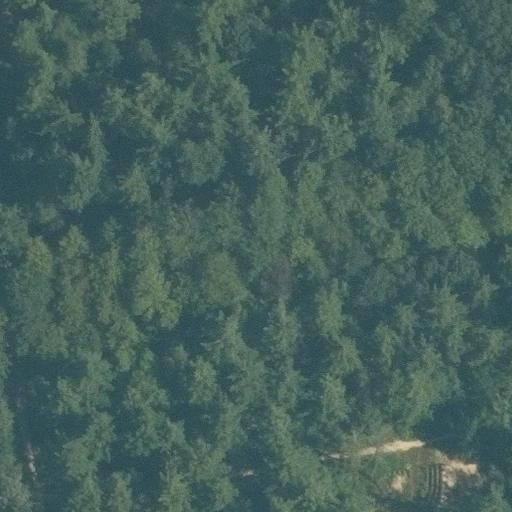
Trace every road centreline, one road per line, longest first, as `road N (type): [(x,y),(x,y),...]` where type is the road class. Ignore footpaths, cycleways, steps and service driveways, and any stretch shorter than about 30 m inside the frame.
road 1 (unclassified): [(0,339),(14,327),(511,216)]
road 2 (track): [(0,339),(45,511)]
